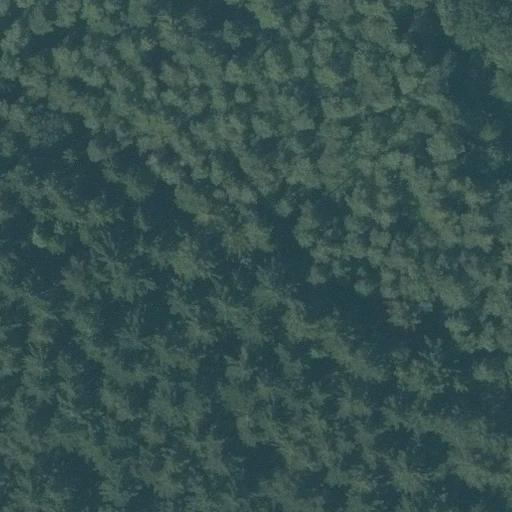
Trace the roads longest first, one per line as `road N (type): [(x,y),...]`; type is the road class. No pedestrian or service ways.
road 1 (track): [(0,121),(400,311),(511,410)]
road 2 (track): [(434,511),(488,382)]
